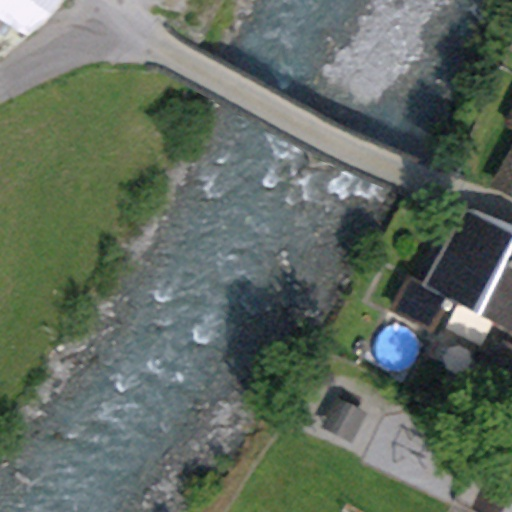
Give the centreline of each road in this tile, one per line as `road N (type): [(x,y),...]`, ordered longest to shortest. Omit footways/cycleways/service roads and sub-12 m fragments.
road 1 (residential): [(511,217),(337,145),(193,64),(113,30)]
road 2 (unclassified): [(113,30),(0,83)]
